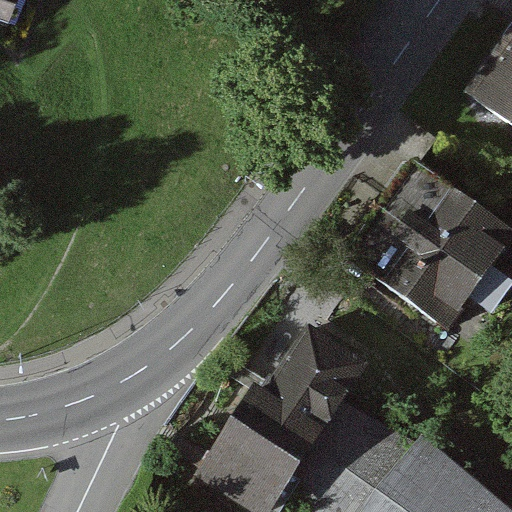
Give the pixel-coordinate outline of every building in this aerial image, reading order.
[(0,0),(0,34),(21,43),(38,0),(0,0)] [(511,51),(483,92),(511,112),(511,51)] [(511,244),(511,231),(465,200),(446,228),(425,214),(408,240),(421,249),(396,286),(457,327),(511,244)] [(373,367),(310,327),(212,482),(260,511),(281,511),(289,501),(348,407),(373,367)] [(422,449),(348,407),(289,501),(303,511),(511,511),(511,510),(431,439),(422,449)]
